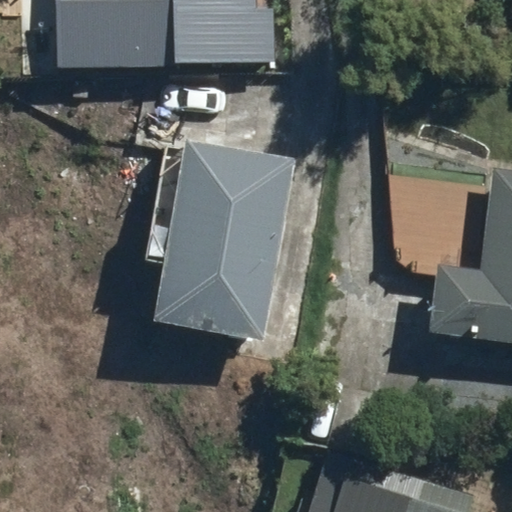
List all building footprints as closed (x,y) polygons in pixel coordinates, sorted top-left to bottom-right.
[(45,0),(46,57),(258,58),(258,0),(45,0)] [(157,79),(155,110),(223,113),(225,82),(157,79)] [(296,157),(187,137),(153,324),(262,344),(296,157)] [(481,271),(437,267),(430,334),(511,342),(511,173),(492,171),(481,271)] [(364,495),(358,511),(472,511),(477,493),(410,474),(364,495)]
